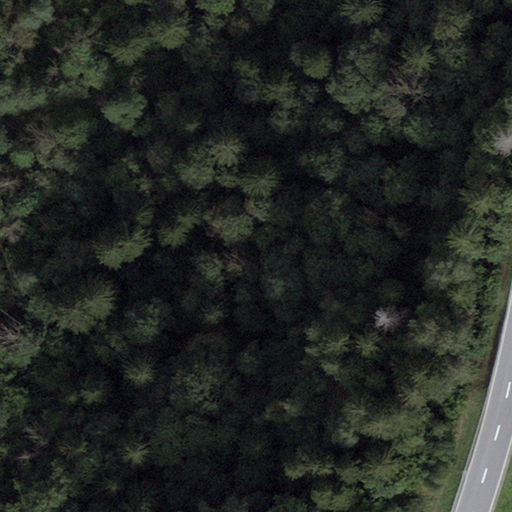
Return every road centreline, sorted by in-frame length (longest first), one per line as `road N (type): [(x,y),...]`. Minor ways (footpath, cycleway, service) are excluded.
road 1 (track): [(192,0),(180,56),(162,76),(0,127)]
road 2 (secondary): [(511,372),(470,511)]
